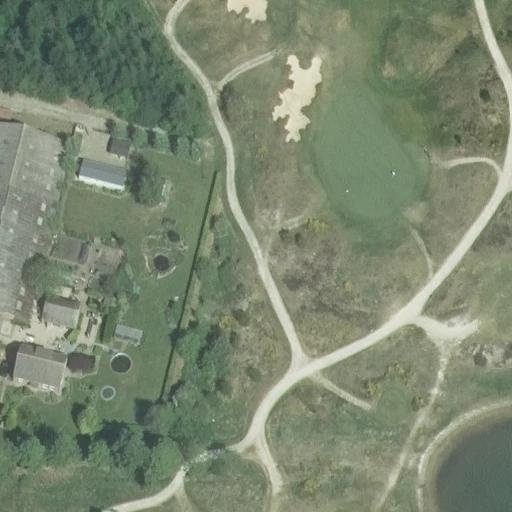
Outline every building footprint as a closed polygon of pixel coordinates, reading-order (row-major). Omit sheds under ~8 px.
[(0,130),(0,317),(27,324),(70,148),(0,130)] [(121,146),(117,158),(126,161),(130,148),(121,146)] [(127,167),(84,157),(80,172),(123,183),(127,167)] [(148,206),(165,210),(171,184),(154,181),(148,206)] [(41,323),(74,332),(80,306),(47,298),(41,323)] [(116,313),(119,303),(104,299),(102,309),(116,313)] [(116,327),(114,340),(139,344),(141,332),(116,327)] [(20,351),(18,362),(13,381),(59,393),(64,373),(67,363),(20,351)]
